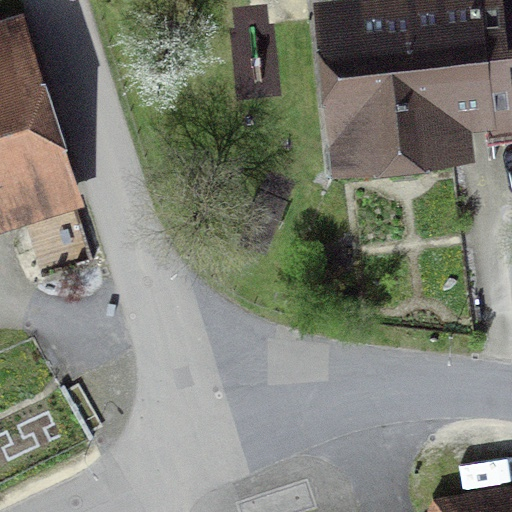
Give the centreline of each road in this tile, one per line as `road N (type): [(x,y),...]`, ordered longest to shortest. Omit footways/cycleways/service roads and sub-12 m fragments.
road 1 (unclassified): [(58,0),(134,237),(215,435)]
road 2 (residential): [(511,390),(346,390),(215,435)]
